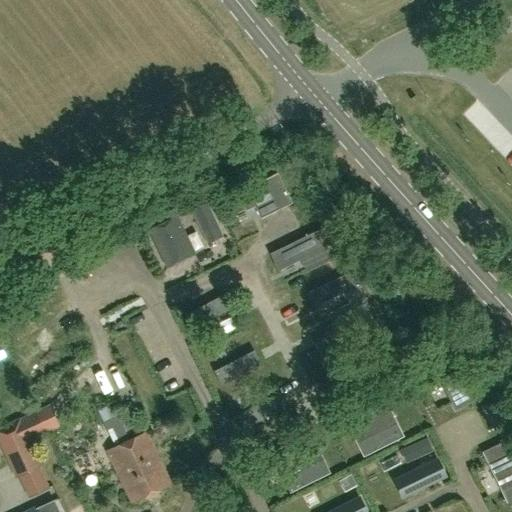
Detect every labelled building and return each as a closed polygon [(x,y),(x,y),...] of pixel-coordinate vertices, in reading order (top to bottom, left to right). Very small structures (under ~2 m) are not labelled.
[(261,217),(292,202),(277,173),(236,192),(245,211),(255,206),(261,217)] [(199,223),(212,216),(206,204),(193,210),(199,223)] [(150,231),(167,266),(193,254),(192,252),(202,247),(195,232),(185,237),(176,218),(150,231)] [(306,272),(337,257),(322,228),(269,253),(277,269),(299,258),(306,272)] [(222,287),(185,309),(195,325),(231,303),(222,287)] [(336,308),(300,327),(307,340),(343,321),(336,308)] [(257,341),(216,368),(226,383),(267,356),(257,341)] [(441,378),(456,408),(471,401),(456,370),(441,378)] [(350,431),(390,411),(383,396),(343,417),(350,431)] [(279,398),(243,419),(251,433),(287,411),(279,398)] [(17,477),(38,467),(42,465),(30,440),(20,419),(20,418),(0,426),(0,446),(15,478),(17,477)] [(363,457),(404,436),(396,422),(356,443),(363,457)] [(119,477),(159,458),(147,432),(107,451),(119,477)] [(269,453),(272,460),(276,467),(317,447),(311,434),(310,433),(269,453)] [(159,458),(119,477),(131,503),(171,485),(159,458)] [(289,493),(330,473),(323,458),(282,479),(289,493)] [(438,459),(395,480),(404,499),(447,477),(438,459)] [(511,511),(511,464),(511,462),(480,476),(486,488),(491,485),(503,511),(511,511)] [(318,503),(338,494),(332,480),(312,489),(318,503)] [(366,511),(359,497),(328,511),(366,511)] [(60,511),(55,500),(36,509),(29,511),(60,511)]
